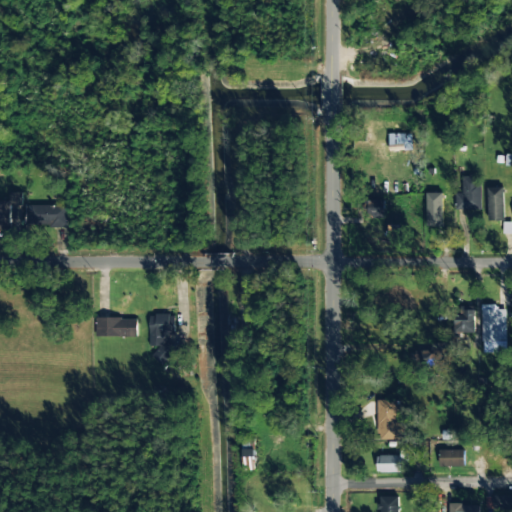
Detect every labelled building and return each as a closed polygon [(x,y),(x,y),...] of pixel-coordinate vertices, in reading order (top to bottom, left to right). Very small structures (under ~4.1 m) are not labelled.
[(412,151),(412,134),(389,134),(389,151),(412,151)] [(455,193),(454,209),(480,210),(481,177),(462,176),(462,193),(455,193)] [(487,221),(504,220),(503,187),(486,188),(487,221)] [(0,200),(0,228),(11,228),(10,206),(21,205),(20,192),(10,193),(10,200),(0,200)] [(443,193),(427,193),(426,225),(443,226),(443,193)] [(363,218),(384,219),(384,201),(363,200),(363,218)] [(67,225),(67,205),(37,205),(36,224),(67,225)] [(506,309),(497,310),(497,304),(481,305),(482,353),(507,353),(506,309)] [(474,313),(455,312),(454,332),(473,333),(474,313)] [(150,314),(150,346),(156,346),(155,361),(171,362),(171,345),(167,345),(167,335),(175,335),(176,315),(150,314)] [(137,318),(96,318),(96,337),(137,337),(137,318)] [(443,344),(431,343),(431,352),(413,351),(412,367),(442,368),(443,344)] [(405,419),(400,419),(400,400),(378,400),(378,440),(405,439),(405,419)] [(244,460),(255,459),(254,436),(243,437),(244,460)] [(464,467),(464,450),(440,450),(439,466),(464,467)] [(400,472),(400,455),(377,456),(377,473),(400,472)] [(511,511),(511,496),(493,496),(493,511),(511,511)] [(398,511),(399,497),(379,497),(379,511),(398,511)]
